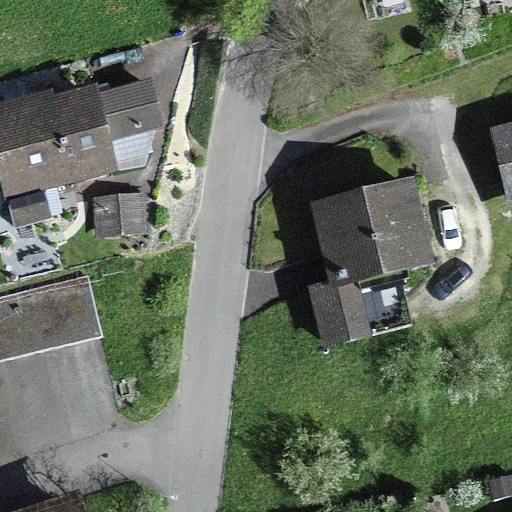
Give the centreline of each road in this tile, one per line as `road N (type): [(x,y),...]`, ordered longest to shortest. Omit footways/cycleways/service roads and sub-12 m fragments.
road 1 (residential): [(257,0),(229,107),(198,443)]
road 2 (residential): [(0,481),(132,444),(198,443)]
